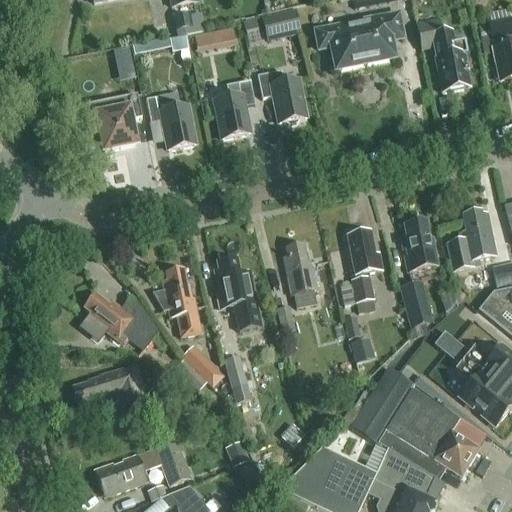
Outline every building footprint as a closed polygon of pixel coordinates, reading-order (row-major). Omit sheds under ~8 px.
[(168,0),(171,11),(196,6),(195,0),(168,0)] [(354,14),(410,2),(409,0),(362,0),(352,2),(354,14)] [(301,36),(295,12),(263,20),(269,44),(301,36)] [(192,30),(189,16),(172,20),(175,34),(192,30)] [(314,35),(318,53),(329,51),(334,75),(394,63),(390,44),(402,42),(397,18),(370,23),(369,21),(341,27),(342,29),(314,35)] [(440,37),(439,31),(437,21),(415,26),(421,54),(433,52),(434,57),(433,57),(441,97),(468,91),(464,74),(467,73),(461,43),(454,44),(452,34),(440,37)] [(483,57),(491,56),(494,66),(496,66),(499,85),(511,82),(511,47),(510,48),(508,39),(511,38),(511,21),(477,29),(483,57)] [(240,29),(200,33),(203,52),(242,48),(240,29)] [(188,52),(185,38),(132,47),(133,56),(171,50),(171,55),(188,52)] [(298,124),(304,122),(296,83),(282,86),(280,74),(256,79),(261,103),(273,100),(278,128),(284,127),(288,129),(296,127),(298,124)] [(228,89),(230,100),(214,104),(222,143),(248,138),(242,111),(254,108),(249,84),(228,89)] [(168,154),(194,149),(186,109),(178,111),(175,97),(145,103),(150,127),(162,124),(168,154)] [(136,98),(124,100),(83,108),(88,130),(98,128),(104,155),(134,149),(129,124),(141,121),(136,98)] [(80,124),(78,116),(69,118),(71,126),(80,124)] [(511,207),(503,210),(511,242),(511,207)] [(466,218),(462,219),(465,236),(460,237),(462,244),(446,248),(452,275),(474,271),(472,265),(495,260),(486,221),(481,222),(479,215),(475,216),(472,214),(468,215),(466,218)] [(403,228),(406,245),(399,247),(404,276),(435,270),(429,241),(429,242),(425,224),(403,228)] [(350,284),(351,290),(340,290),(344,310),(355,307),(357,321),(375,316),(367,277),(381,274),(377,257),(373,258),(369,235),(346,240),(354,280),(355,280),(355,283),(350,284)] [(290,299),(317,294),(313,278),(311,278),(309,265),(306,266),(303,249),(285,252),(286,260),(282,261),(290,299)] [(259,349),(256,332),(247,291),(245,291),(242,278),(239,279),(235,263),(216,267),(218,274),(213,275),(218,297),(216,297),(219,313),(234,310),(239,335),(242,352),(259,349)] [(511,285),(511,264),(491,270),(495,290),(511,285)] [(186,290),(182,273),(165,277),(166,285),(162,286),(163,294),(153,296),(164,314),(167,313),(169,322),(176,321),(180,341),(200,337),(192,303),(191,303),(188,290),(186,290)] [(410,332),(426,328),(432,326),(421,286),(399,292),(410,332)] [(511,291),(492,296),(477,313),(511,341),(511,291)] [(109,306),(107,308),(94,298),(83,312),(89,317),(86,321),(116,344),(120,339),(142,356),(158,336),(138,307),(129,300),(119,314),(109,306)] [(282,337),(295,333),(289,310),(276,313),(282,337)] [(360,340),(357,320),(344,322),(347,342),(360,340)] [(495,428),(511,405),(511,362),(495,349),(486,362),(470,349),(465,355),(440,335),(430,348),(455,368),(451,373),(467,386),(457,398),(495,428)] [(369,342),(350,348),(355,368),(374,363),(369,342)] [(212,391),(222,381),(212,371),(192,352),(182,362),(202,381),(212,391)] [(223,365),(230,392),(234,408),(250,404),(246,388),(239,361),(223,365)] [(206,385),(183,363),(173,373),(197,395),(206,385)] [(119,421),(148,413),(135,369),(98,380),(99,382),(87,385),(87,387),(71,392),(76,409),(83,407),(84,412),(114,403),(119,421)] [(350,432),(386,454),(434,484),(440,471),(460,481),(477,453),(451,436),(458,424),(411,393),(414,389),(387,373),(367,405),(360,401),(351,414),(349,412),(340,426),(350,432)] [(246,425),(262,420),(258,408),(242,413),(246,425)] [(205,417),(175,417),(175,434),(205,434),(205,417)] [(290,427),(278,440),(290,451),(302,438),(290,427)] [(434,484),(386,454),(385,456),(344,429),(279,494),(318,511),(358,511),(366,497),(380,504),(377,510),(377,511),(438,511),(442,505),(440,504),(446,491),(434,485),(434,484)] [(248,464),(241,445),(224,452),(232,471),(248,464)] [(168,490),(189,482),(176,448),(156,456),(155,452),(94,475),(102,497),(109,495),(111,499),(146,486),(142,476),(160,469),(168,490)] [(166,498),(162,488),(147,494),(151,504),(166,498)] [(165,500),(174,510),(171,511),(207,511),(188,490),(165,500)]
